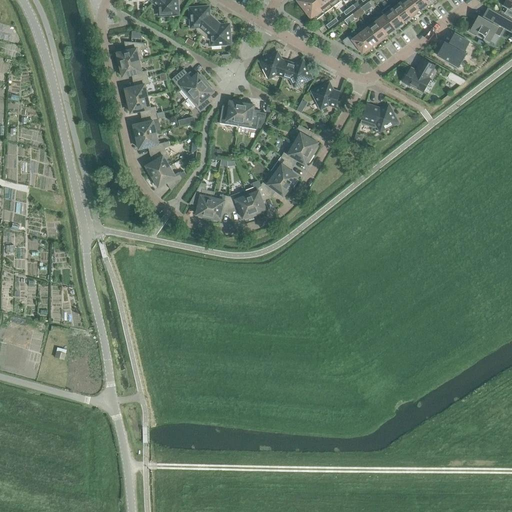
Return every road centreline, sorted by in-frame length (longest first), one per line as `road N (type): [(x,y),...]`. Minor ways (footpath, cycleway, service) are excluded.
road 1 (unclassified): [(511,61),(262,251),(224,254),(149,239)]
road 2 (track): [(144,466),(511,472)]
road 3 (residential): [(365,81),(284,210),(230,230),(169,213)]
road 4 (unclassified): [(83,226),(46,58),(22,0)]
road 5 (residential): [(169,213),(131,168),(100,25),(107,0)]
road 6 (residential): [(169,213),(204,164),(207,122),(266,24)]
road 7 (unclassified): [(112,401),(83,226)]
road 8 (residential): [(365,81),(471,0)]
